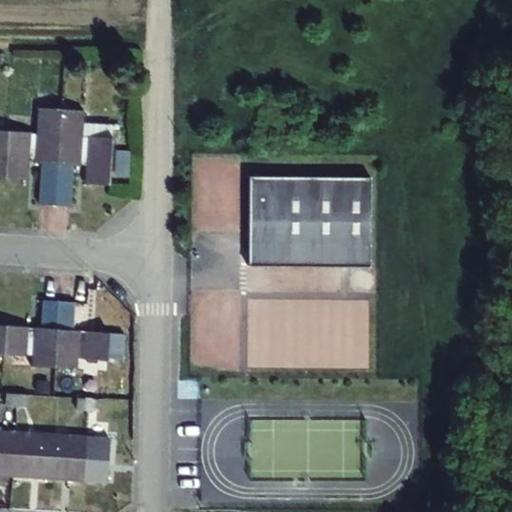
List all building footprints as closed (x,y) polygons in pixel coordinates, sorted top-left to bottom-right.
[(0,176),(17,178),(19,166),(33,168),(29,206),(58,209),(63,170),(78,172),(77,182),(96,184),(102,132),(74,129),(76,110),(29,104),(27,126),(0,123),(0,176)] [(370,177),(249,175),(248,264),(368,266),(370,177)] [(0,356),(39,361),(38,371),(85,377),(87,366),(115,369),(118,340),(83,336),(87,307),(52,303),(49,333),(0,327),(0,356)] [(11,410),(32,412),(33,400),(12,397),(11,410)] [(102,408),(81,405),(79,419),(100,421),(102,408)] [(0,479),(105,493),(111,446),(0,432),(0,479)]
